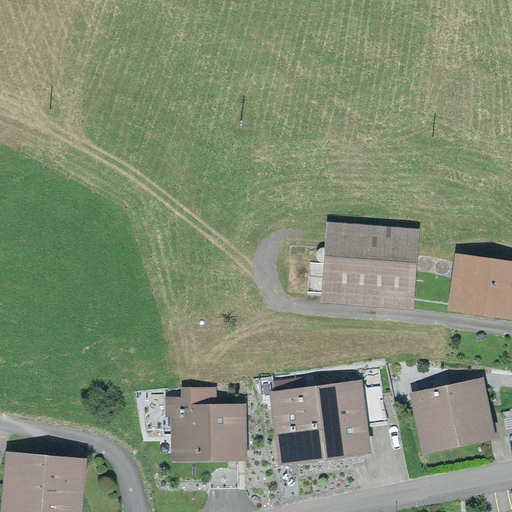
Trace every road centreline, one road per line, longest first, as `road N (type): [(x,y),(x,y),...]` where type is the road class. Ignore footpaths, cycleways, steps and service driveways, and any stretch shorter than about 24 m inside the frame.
road 1 (residential): [(511,472),(323,511)]
road 2 (residential): [(139,511),(128,465),(109,445),(0,421)]
